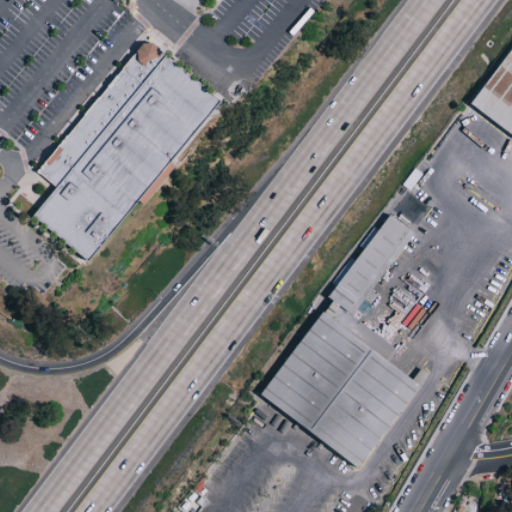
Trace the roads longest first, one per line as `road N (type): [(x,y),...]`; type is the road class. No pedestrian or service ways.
road 1 (motorway): [(96,511),(484,0)]
road 2 (motorway): [(339,121),(40,511)]
road 3 (motorway): [(339,121),(117,352),(69,372),(0,361)]
road 4 (motorway): [(428,0),(339,121)]
